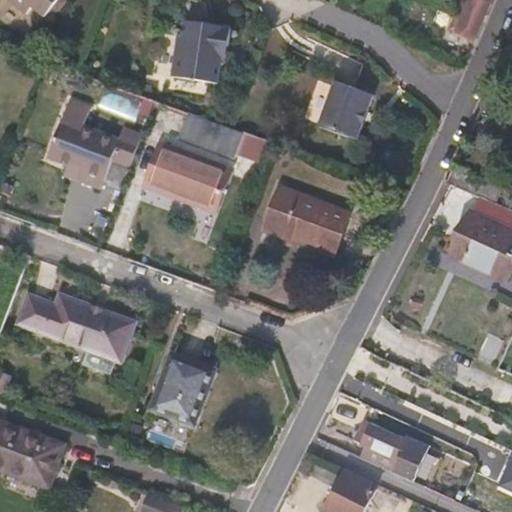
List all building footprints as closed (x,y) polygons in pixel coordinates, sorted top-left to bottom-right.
[(8,0),(27,16),(33,8),(41,14),(59,12),(67,3),(66,0),(8,0)] [(451,27),(458,30),(477,38),(492,2),(492,0),(470,0),(469,3),(463,0),(451,27)] [(227,63),(229,47),(232,29),(185,22),(184,29),(183,37),(179,37),(173,78),(218,85),(221,63),(227,63)] [(320,127),(358,142),(375,96),(336,82),(328,105),(320,127)] [(154,102),(144,99),(138,116),(147,120),(154,102)] [(70,100),(49,158),(69,165),(84,171),(80,181),(103,189),(113,162),(115,163),(128,168),(131,169),(143,137),(124,129),(120,141),(84,127),(91,109),(70,100)] [(235,160),(243,140),(249,142),(237,176),(251,181),(264,147),(273,151),(276,144),(189,112),(179,139),(235,160)] [(216,214),(233,170),(207,161),(205,165),(195,161),(197,157),(161,144),(148,177),(161,182),(157,192),(216,214)] [(128,168),(115,163),(106,185),(119,190),(128,168)] [(69,165),(65,175),(80,181),(84,171),(69,165)] [(447,183),(473,195),(482,199),(487,201),(495,185),(454,167),(447,183)] [(148,177),(144,188),(157,192),(161,182),(148,177)] [(352,214),(280,188),(264,231),(300,244),(336,258),(352,214)] [(511,212),(487,201),(482,199),(474,216),(469,213),(450,257),(505,283),(511,267),(511,212)] [(98,310),(61,296),(57,307),(30,297),(19,325),(89,351),(84,365),(112,375),(117,361),(122,363),(136,324),(98,310)] [(172,356),(153,409),(195,425),(215,372),(194,364),(172,356)] [(0,392),(5,394),(9,381),(2,379),(4,375),(0,373),(0,392)] [(368,385),(348,375),(334,403),(344,408),(354,413),(368,385)] [(57,467),(65,446),(0,421),(0,470),(49,489),(57,467)] [(415,483),(428,452),(431,446),(408,436),(405,441),(365,422),(360,432),(359,431),(355,441),(366,446),(361,459),(415,483)] [(364,511),(378,488),(346,472),(335,493),(325,511),(364,511)] [(462,487),(455,501),(478,511),(479,511),(486,498),(462,487)] [(176,511),(180,505),(150,494),(143,511),(176,511)]
